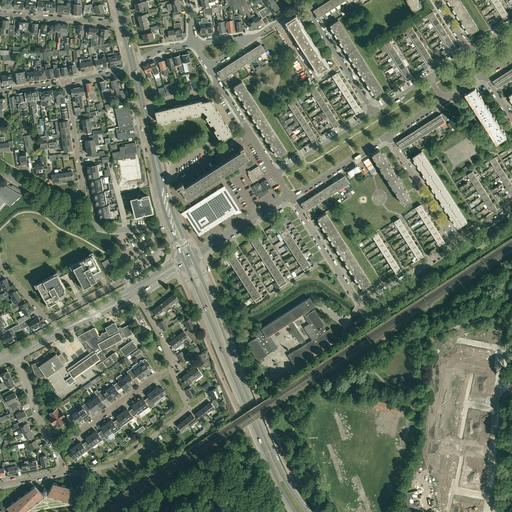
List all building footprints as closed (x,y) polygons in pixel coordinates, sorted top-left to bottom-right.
[(72,9),(71,14),(81,15),(81,5),(79,4),(79,0),(74,0),(75,4),(72,4),(72,9)] [(209,8),(211,8),(218,7),(219,7),(219,6),(218,5),(218,3),(209,5),(208,3),(215,1),(214,0),(206,0),(201,1),(202,4),(200,4),(201,7),(202,7),(208,6),(208,9),(209,8)] [(324,4),(329,11),(332,16),(333,14),(331,10),(334,8),(329,0),(324,4)] [(336,0),(329,0),(334,8),(337,12),(339,11),(336,6),(340,4),(336,0)] [(418,0),(407,0),(415,11),(423,6),(418,0)] [(498,0),(492,4),(489,6),(490,8),(493,6),(495,9),(502,5),(498,0)] [(150,10),(149,10),(148,3),(146,3),(146,1),(141,2),(135,4),(136,11),(143,9),(143,8),(144,7),(145,11),(148,10),(150,10)] [(243,2),(240,2),(241,8),(242,9),(242,14),(247,13),(249,13),(248,7),(246,1),(243,2)] [(461,1),(452,7),(461,21),(470,15),(461,1)] [(240,15),(242,14),(242,9),(241,8),(240,2),(237,3),(234,3),(232,4),(233,7),(233,10),(238,9),(240,15)] [(267,6),(258,12),(262,18),(269,14),(272,12),(278,8),(274,2),(267,6)] [(102,4),(97,5),(96,5),(96,3),(88,5),(84,5),(84,10),(88,10),(88,8),(94,7),(96,13),(104,12),(104,11),(103,6),(102,7),(102,4)] [(324,4),(318,7),(323,15),(326,19),(328,18),(325,13),(329,11),(324,4)] [(495,9),(492,11),(493,13),(497,11),(499,15),(506,10),(502,5),(495,9)] [(318,7),(313,11),(320,23),(322,21),(320,17),(323,15),(318,7)] [(506,10),(499,15),(496,17),(497,18),(500,16),(502,20),(509,16),(506,10)] [(433,11),(423,18),(424,19),(427,17),(430,21),(437,17),(433,11)] [(148,14),(138,16),(139,23),(146,21),(145,17),(148,16),(148,14)] [(258,16),(255,18),(254,15),(251,17),(257,25),(262,22),(258,16)] [(470,15),(461,21),(470,35),(479,29),(470,15)] [(242,30),(241,21),(239,22),(238,16),(234,16),(236,31),(242,30)] [(257,25),(251,17),(249,18),(248,18),(250,21),(248,23),(251,29),(257,25)] [(429,22),(427,23),(428,25),(431,23),(433,26),(430,29),(440,22),(437,17),(430,21),(429,22)] [(295,18),(287,23),(295,36),(303,31),(295,18)] [(9,21),(2,20),(2,28),(1,27),(0,34),(3,34),(4,28),(9,28),(8,35),(14,35),(14,25),(9,25),(9,21)] [(338,20),(329,25),(338,40),(347,34),(338,20)] [(146,21),(139,23),(141,29),(148,28),(146,21)] [(27,30),(28,27),(28,22),(23,22),(22,30),(25,30),(24,36),(30,37),(31,31),(27,30)] [(440,22),(430,29),(431,30),(434,28),(437,32),(435,33),(444,28),(440,22)] [(46,33),(47,30),(47,25),(46,25),(46,24),(44,24),(44,25),(41,24),(40,29),(39,29),(38,41),(41,41),(41,33),(46,33)] [(82,39),(83,30),(83,25),(77,25),(77,28),(74,28),(73,32),(76,33),(79,33),(78,39),(82,39)] [(174,27),(175,30),(175,37),(182,36),(181,26),(174,27)] [(411,26),(401,32),(402,33),(405,31),(408,35),(415,31),(411,26)] [(89,28),(88,34),(92,34),(91,41),(91,47),(94,46),(97,46),(98,37),(98,35),(96,34),(96,28),(89,28)] [(435,33),(434,34),(435,36),(438,33),(440,37),(437,39),(447,33),(444,28),(435,33)] [(98,37),(97,46),(100,45),(102,45),(104,45),(104,37),(107,37),(109,37),(109,33),(108,33),(108,29),(101,29),(100,38),(98,37)] [(154,39),(152,34),(155,33),(154,30),(151,31),(150,31),(151,33),(147,33),(142,35),(144,41),(154,39)] [(303,31),(295,36),(303,48),(311,43),(303,31)] [(408,35),(405,37),(406,39),(409,37),(411,41),(418,36),(415,31),(408,35)] [(447,33),(437,39),(438,41),(441,39),(444,43),(440,45),(450,38),(447,33)] [(347,34),(338,40),(347,54),(356,48),(347,34)] [(411,41),(408,43),(409,44),(412,42),(415,46),(421,42),(418,36),(411,41)] [(450,38),(440,45),(442,47),(445,45),(447,48),(444,50),(441,52),(454,44),(450,38)] [(382,44),(379,46),(380,47),(383,45),(386,49),(392,45),(389,40),(382,44)] [(415,46),(411,48),(413,50),(416,48),(418,51),(415,53),(425,47),(421,42),(415,46)] [(311,43),(303,48),(311,60),(319,55),(311,43)] [(260,44),(255,48),(260,55),(265,52),(260,44)] [(454,44),(441,52),(443,54),(447,52),(448,55),(457,49),(454,44)] [(386,49),(383,51),(384,53),(387,51),(389,55),(396,50),(392,45),(386,49)] [(12,54),(21,53),(21,46),(13,46),(12,54)] [(92,52),(91,47),(89,47),(90,57),(88,57),(88,58),(85,59),(86,62),(87,70),(88,69),(88,70),(89,71),(91,70),(92,69),(93,68),(92,61),(91,57),(93,56),(92,52)] [(425,47),(415,53),(416,55),(419,53),(421,57),(418,59),(428,52),(425,47)] [(255,48),(250,51),(254,59),(260,55),(255,48)] [(356,48),(347,54),(356,68),(365,62),(356,48)] [(389,55),(386,57),(387,58),(390,56),(393,60),(399,56),(396,50),(389,55)] [(250,51),(244,55),(249,62),(254,59),(250,51)] [(116,64),(114,56),(113,52),(107,54),(109,63),(110,63),(111,65),(116,64)] [(428,52),(418,59),(419,60),(422,58),(425,62),(422,64),(432,58),(428,52)] [(244,55),(239,58),(243,66),(249,62),(244,55)] [(319,55),(311,60),(319,73),(327,67),(319,55)] [(179,56),(173,57),(175,65),(178,65),(180,72),(181,72),(182,77),(186,76),(184,70),(183,70),(181,64),(182,64),(181,60),(180,60),(179,56)] [(393,60),(390,62),(391,64),(394,62),(396,65),(403,61),(399,56),(393,60)] [(68,59),(67,62),(68,66),(69,66),(70,73),(72,73),(72,74),(75,73),(76,72),(75,65),(78,65),(77,60),(74,60),(74,62),(71,62),(71,57),(68,57),(68,59)] [(174,65),(173,62),(172,57),(166,59),(167,67),(170,66),(172,72),(173,72),(176,71),(174,66),(173,67),(173,65),(174,65)] [(239,58),(233,62),(238,69),(243,66),(239,58)] [(432,58),(422,64),(423,65),(426,63),(428,68),(435,63),(432,58)] [(166,68),(166,65),(164,60),(158,62),(159,67),(160,70),(162,69),(164,76),(169,75),(168,74),(167,68),(166,68)] [(61,76),(60,71),(59,68),(57,68),(56,61),(52,61),(53,69),(54,69),(55,77),(57,76),(57,77),(57,78),(60,77),(60,76),(61,76)] [(154,61),(149,63),(154,75),(159,73),(157,69),(158,68),(154,61)] [(406,66),(403,61),(396,65),(393,67),(394,69),(397,67),(399,71),(406,66)] [(233,62),(228,65),(232,73),(238,69),(233,62)] [(365,62),(356,68),(365,82),(374,76),(365,62)] [(53,77),(52,68),(49,69),(48,63),(45,64),(45,70),(46,69),(47,78),(49,77),(49,78),(50,79),(53,78),(53,77)] [(149,63),(143,66),(148,78),(151,77),(149,72),(152,71),(154,75),(149,63)] [(228,65),(222,69),(227,76),(232,73),(228,65)] [(33,80),(33,75),(32,72),(29,72),(29,66),(25,67),(26,73),(27,73),(28,80),(31,80),(33,80)] [(397,74),(400,72),(403,76),(410,72),(406,66),(399,71),(396,73),(397,74)] [(222,69),(217,72),(221,79),(227,76),(222,69)] [(26,82),(25,77),(25,72),(14,73),(16,84),(26,82)] [(403,76),(400,78),(401,80),(404,78),(406,82),(413,77),(410,72),(403,76)] [(337,73),(332,76),(335,82),(341,78),(337,73)] [(504,74),(498,77),(503,85),(509,81),(504,74)] [(374,76),(365,82),(374,96),(383,91),(374,76)] [(498,77),(493,81),(498,88),(503,85),(498,77)] [(341,78),(335,82),(339,87),(344,84),(341,78)] [(124,96),(122,90),(119,91),(116,80),(110,81),(112,89),(115,88),(118,98),(124,96)] [(101,82),(99,82),(103,96),(104,100),(107,99),(106,95),(105,94),(108,93),(104,81),(103,81),(102,81),(101,82)] [(242,81),(233,87),(242,101),(251,96),(242,81)] [(164,85),(165,90),(167,95),(174,93),(172,88),(171,83),(164,85)] [(344,84),(339,87),(342,92),(347,89),(344,84)] [(75,103),(79,102),(77,87),(71,88),(72,96),(74,96),(75,103)] [(315,87),(310,90),(313,96),(318,92),(315,87)] [(475,88),(467,94),(475,106),(483,101),(475,88)] [(64,95),(65,95),(65,90),(64,91),(63,89),(62,89),(59,89),(61,103),(67,102),(66,98),(64,98),(64,96),(64,95)] [(347,89),(342,92),(346,98),(351,94),(347,89)] [(34,109),(33,107),(31,92),(25,92),(26,101),(29,101),(32,122),(35,122),(34,109)] [(318,92),(313,96),(317,101),(322,98),(318,92)] [(16,96),(12,97),(12,98),(12,99),(12,100),(12,101),(13,101),(13,102),(13,103),(18,102),(19,107),(18,107),(18,110),(19,110),(21,110),(22,116),(27,115),(26,109),(25,109),(22,93),(16,94),(16,96)] [(351,94),(346,98),(349,103),(354,100),(351,94)] [(251,96),(242,101),(251,115),(260,110),(251,96)] [(322,98),(317,101),(320,106),(325,103),(322,98)] [(219,112),(218,113),(210,100),(202,102),(201,101),(195,102),(194,101),(192,102),(192,103),(179,106),(179,105),(176,106),(177,106),(164,109),(164,108),(161,109),(161,110),(155,112),(157,122),(204,111),(220,136),(223,140),(231,134),(228,129),(229,128),(227,126),(226,126),(219,115),(220,115),(219,112)] [(354,100),(349,103),(352,108),(358,105),(354,100)] [(293,101),(288,104),(291,110),(296,106),(293,101)] [(483,101),(475,106),(483,118),(491,113),(483,101)] [(325,103),(320,106),(323,112),(329,108),(325,103)] [(358,105),(352,108),(356,114),(361,110),(358,105)] [(133,126),(129,106),(115,109),(119,129),(133,126)] [(296,106),(291,110),(295,115),(300,112),(296,106)] [(325,114),(327,117),(332,114),(329,108),(323,112),(319,114),(320,116),(321,117),(325,114)] [(260,110),(251,115),(260,129),(269,124),(260,110)] [(300,112),(295,115),(298,120),(303,117),(300,112)] [(491,113),(483,118),(491,131),(499,125),(491,113)] [(332,114),(327,117),(330,122),(336,119),(332,114)] [(441,114),(435,118),(440,125),(445,122),(441,114)] [(303,117),(298,120),(301,126),(307,122),(303,117)] [(435,118),(430,121),(434,129),(440,125),(435,118)] [(336,119),(330,122),(334,128),(339,125),(336,119)] [(430,121),(424,125),(429,132),(434,129),(430,121)] [(307,122),(301,126),(305,131),(310,128),(307,122)] [(91,128),(96,127),(96,124),(83,126),(84,132),(91,131),(91,128)] [(269,124),(260,129),(269,143),(278,138),(269,124)] [(424,125),(419,128),(423,136),(429,132),(424,125)] [(499,125),(491,131),(499,143),(507,138),(499,125)] [(119,129),(116,129),(118,140),(135,136),(133,126),(119,129)] [(310,128),(305,131),(308,136),(313,133),(310,128)] [(419,128),(413,132),(418,139),(423,136),(419,128)] [(413,132),(408,135),(412,143),(418,139),(413,132)] [(313,133),(308,136),(312,142),(317,139),(313,133)] [(408,135),(402,139),(407,146),(412,143),(408,135)] [(1,137),(3,151),(10,150),(8,142),(5,142),(4,137),(1,137)] [(24,140),(28,142),(32,145),(33,145),(32,142),(31,137),(27,137),(27,139),(24,139),(24,140)] [(278,138),(269,143),(278,157),(287,152),(278,138)] [(402,139),(397,142),(402,150),(407,146),(402,139)] [(125,146),(119,147),(120,151),(112,152),(113,158),(117,157),(117,161),(123,160),(123,158),(125,158),(125,160),(136,158),(135,152),(136,152),(135,149),(136,149),(135,142),(125,144),(125,146)] [(243,150),(244,149),(243,147),(239,149),(241,151),(188,185),(187,184),(184,186),(182,183),(176,187),(178,190),(181,194),(183,194),(186,198),(249,158),(243,150)] [(18,149),(15,150),(16,159),(19,159),(20,165),(21,165),(21,164),(27,163),(27,164),(25,152),(19,153),(18,149)] [(379,150),(371,155),(379,167),(387,162),(379,150)] [(422,151),(413,157),(422,171),(431,166),(422,151)] [(41,162),(35,163),(34,161),(31,161),(32,169),(36,168),(36,175),(43,174),(42,162),(46,161),(45,156),(40,157),(41,162)] [(495,157),(490,160),(493,166),(498,162),(495,157)] [(387,162),(379,167),(387,180),(395,175),(387,162)] [(498,162),(493,166),(497,171),(502,168),(498,162)] [(86,167),(87,173),(99,171),(98,167),(100,166),(100,164),(86,167)] [(253,181),(263,175),(258,166),(248,172),(253,181)] [(431,166),(422,171),(431,185),(440,180),(431,166)] [(73,178),(72,171),(71,168),(68,169),(68,170),(65,171),(65,172),(66,179),(73,178)] [(502,168),(497,171),(500,177),(505,173),(502,168)] [(65,172),(61,173),(61,169),(57,169),(58,170),(59,180),(66,179),(65,172)] [(473,171),(468,175),(471,180),(476,176),(473,171)] [(505,173),(500,177),(503,182),(509,178),(505,173)] [(395,175),(387,180),(395,192),(403,187),(395,175)] [(344,176),(339,179),(344,187),(349,183),(344,176)] [(476,176),(471,180),(475,185),(480,182),(476,176)] [(511,183),(509,178),(503,182),(507,187),(511,184),(511,183)] [(261,195),(272,188),(266,179),(255,186),(261,195)] [(339,179),(333,183),(338,190),(344,187),(339,179)] [(440,180),(431,185),(440,200),(449,194),(440,180)] [(0,207),(4,202),(10,205),(21,195),(0,182),(0,207)] [(480,182),(475,185),(478,191),(483,187),(480,182)] [(333,183),(328,186),(333,194),(338,190),(333,183)] [(328,186),(322,190),(327,197),(333,194),(328,186)] [(403,187),(395,192),(403,204),(411,199),(403,187)] [(483,187),(478,191),(481,196),(487,193),(483,187)] [(184,213),(199,236),(232,214),(238,211),(224,188),(184,213)] [(322,190),(317,193),(322,201),(327,197),(322,190)] [(317,193),(312,197),(316,204),(322,201),(317,193)] [(487,193),(481,196),(485,201),(490,198),(487,193)] [(449,194),(440,200),(449,214),(458,208),(449,194)] [(151,211),(147,195),(141,197),(141,195),(137,196),(138,198),(137,198),(131,199),(135,215),(143,214),(144,213),(151,211)] [(312,197),(306,200),(311,208),(316,204),(312,197)] [(490,198),(485,201),(488,207),(493,203),(490,198)] [(306,200),(301,204),(305,211),(311,208),(306,200)] [(493,203),(488,207),(492,212),(497,209),(493,203)] [(421,204),(411,211),(412,213),(416,210),(417,212),(418,211),(419,213),(424,210),(421,204)] [(458,208),(449,214),(458,228),(467,222),(458,208)] [(424,210),(419,213),(422,218),(428,215),(424,210)] [(112,211),(110,211),(98,213),(99,219),(113,217),(112,211)] [(326,213),(317,218),(326,233),(335,227),(326,213)] [(428,215),(422,218),(426,223),(431,220),(428,215)] [(399,218),(394,222),(397,227),(402,224),(399,218)] [(431,220),(426,223),(429,229),(434,226),(431,220)] [(281,221),(275,225),(280,233),(287,229),(281,221)] [(402,224),(397,227),(400,232),(406,229),(402,224)] [(434,226),(429,229),(433,234),(438,231),(434,226)] [(335,227),(326,233),(335,247),(344,241),(335,227)] [(287,229),(280,233),(283,239),(290,234),(287,229)] [(406,229),(400,232),(404,238),(409,234),(406,229)] [(438,231),(433,234),(436,240),(441,236),(438,231)] [(377,232),(372,236),(375,241),(380,238),(377,232)] [(290,234),(283,239),(287,244),(294,240),(290,234)] [(409,234),(404,238),(407,243),(412,240),(409,234)] [(257,236),(250,240),(255,249),(262,244),(257,236)] [(441,236),(436,240),(440,245),(445,242),(441,236)] [(380,238),(375,241),(378,246),(384,243),(380,238)] [(294,240),(287,244),(290,249),(297,245),(294,240)] [(412,240),(407,243),(411,248),(416,245),(412,240)] [(344,241),(335,247),(344,261),(353,255),(344,241)] [(384,243),(378,246),(382,252),(387,248),(384,243)] [(262,244),(255,249),(259,254),(266,250),(262,244)] [(297,245),(290,249),(294,255),(301,251),(297,245)] [(416,245),(411,248),(414,254),(419,250),(416,245)] [(387,248),(382,252),(385,257),(390,254),(387,248)] [(266,250),(259,254),(262,260),(269,255),(266,250)] [(419,250),(414,254),(418,259),(423,256),(419,250)] [(301,251),(294,255),(297,260),(304,256),(301,251)] [(233,252),(226,256),(231,264),(238,260),(233,252)] [(390,254),(385,257),(389,262),(394,259),(390,254)] [(91,258),(90,255),(74,264),(75,266),(73,267),(74,270),(75,270),(77,275),(77,276),(82,285),(85,284),(86,286),(91,283),(91,282),(96,280),(96,279),(95,277),(93,274),(93,273),(96,272),(100,269),(96,261),(93,256),(91,258)] [(269,255),(262,260),(266,265),(273,261),(269,255)] [(353,255),(344,261),(353,275),(362,269),(353,255)] [(304,256),(297,260),(301,266),(308,261),(304,256)] [(111,265),(108,259),(102,262),(105,268),(111,265)] [(394,259),(389,262),(392,268),(397,265),(394,259)] [(238,260),(231,264),(234,270),(241,265),(238,260)] [(273,261),(266,265),(269,270),(276,266),(273,261)] [(308,261),(301,266),(304,271),(311,267),(308,261)] [(241,265),(234,270),(238,275),(245,271),(241,265)] [(397,265),(392,268),(396,274),(401,270),(397,265)] [(276,266),(269,270),(273,276),(280,272),(276,266)] [(362,269),(353,275),(362,289),(371,284),(362,269)] [(245,271),(238,275),(241,281),(248,276),(245,271)] [(280,272),(273,276),(276,281),(283,277),(280,272)] [(50,305),(56,302),(54,298),(59,296),(59,295),(65,291),(64,289),(65,288),(62,284),(62,283),(59,278),(58,275),(56,276),(55,274),(39,283),(40,285),(38,286),(47,304),(49,303),(50,305)] [(248,276),(241,281),(245,286),(252,282),(248,276)] [(283,277),(276,281),(280,287),(287,283),(283,277)] [(5,296),(10,293),(9,291),(11,289),(6,278),(0,281),(6,292),(3,294),(5,296)] [(252,282),(245,286),(248,292),(255,287),(252,282)] [(255,287),(248,292),(252,297),(259,293),(255,287)] [(12,310),(20,305),(19,303),(22,301),(16,291),(10,293),(5,296),(10,294),(16,304),(11,307),(12,310)] [(259,293),(252,297),(255,303),(262,298),(259,293)] [(174,294),(167,299),(171,305),(175,303),(176,304),(180,301),(174,294)] [(293,364),(335,337),(330,329),(326,331),(323,326),(325,325),(324,325),(314,310),(315,310),(314,309),(313,310),(312,308),(315,306),(309,298),(261,329),(251,335),(253,339),(247,343),(259,363),(264,360),(263,357),(277,348),(269,335),(303,314),(309,324),(304,327),(312,340),(296,351),(295,350),(287,355),(293,364)] [(167,299),(160,305),(163,309),(165,312),(172,306),(171,305),(167,299)] [(25,320),(30,317),(29,315),(32,313),(26,303),(20,305),(12,310),(20,306),(26,316),(23,318),(25,320)] [(154,307),(152,309),(153,310),(152,310),(156,315),(163,309),(160,305),(155,308),(154,307)] [(30,317),(25,320),(27,325),(30,324),(32,328),(33,327),(34,328),(35,329),(38,327),(38,326),(37,325),(41,323),(38,317),(32,320),(30,317)] [(191,321),(190,318),(184,321),(188,329),(194,327),(194,326),(197,325),(194,320),(191,321)] [(106,358),(103,353),(102,350),(122,339),(122,338),(125,337),(132,333),(128,325),(121,328),(119,327),(118,328),(115,322),(113,323),(112,323),(111,324),(105,328),(107,331),(103,333),(102,333),(100,336),(99,336),(94,327),(78,336),(90,353),(67,369),(72,376),(66,380),(67,382),(74,377),(100,359),(101,362),(97,365),(101,371),(119,358),(115,352),(106,358)] [(6,330),(0,333),(6,331),(7,333),(1,337),(4,342),(8,340),(9,341),(10,342),(13,341),(13,339),(12,338),(13,338),(11,334),(14,332),(11,327),(6,331),(6,330)] [(180,333),(176,337),(180,341),(182,344),(186,341),(188,343),(191,341),(187,335),(187,336),(184,331),(183,331),(182,330),(179,332),(180,333)] [(180,341),(176,337),(172,340),(171,338),(169,340),(170,342),(169,342),(173,347),(175,349),(182,344),(180,341)] [(120,349),(125,356),(137,348),(132,340),(120,349)] [(211,365),(209,360),(206,352),(197,356),(200,364),(203,363),(205,368),(211,365)] [(40,361),(31,365),(36,378),(44,374),(46,377),(67,362),(61,354),(58,356),(56,353),(41,363),(40,361)] [(138,366),(145,375),(147,373),(147,374),(150,372),(149,371),(150,371),(148,369),(151,367),(145,359),(142,360),(143,362),(138,366)] [(143,376),(145,375),(138,366),(133,369),(132,367),(129,369),(135,378),(138,376),(139,378),(140,378),(141,379),(143,377),(143,376)] [(196,366),(189,372),(193,377),(195,379),(195,380),(203,375),(202,374),(196,366)] [(133,380),(135,378),(129,369),(126,371),(128,373),(123,377),(129,386),(131,384),(132,385),(134,383),(134,382),(133,380)] [(5,381),(11,378),(7,371),(1,374),(2,374),(0,374),(0,378),(2,382),(5,381)] [(189,372),(182,377),(185,382),(183,383),(185,386),(188,384),(188,385),(195,379),(189,372)] [(118,381),(116,383),(120,389),(122,387),(124,389),(125,389),(125,390),(128,388),(127,387),(129,386),(123,377),(121,374),(116,378),(118,381)] [(99,375),(91,381),(93,384),(101,379),(99,375)] [(0,387),(7,384),(9,388),(14,385),(11,378),(5,381),(2,382),(0,383),(0,387)] [(203,387),(205,390),(207,389),(208,389),(213,387),(209,382),(203,387)] [(117,391),(120,389),(116,383),(113,385),(112,384),(107,388),(114,397),(116,395),(116,396),(119,394),(118,394),(119,393),(117,391)] [(153,390),(159,400),(164,396),(163,395),(166,393),(162,387),(159,389),(158,387),(157,387),(154,388),(154,389),(153,390)] [(221,396),(217,387),(209,391),(213,399),(221,396)] [(112,398),(114,397),(107,388),(102,391),(103,393),(100,394),(98,392),(104,400),(107,398),(108,400),(109,400),(110,401),(112,399),(112,398)] [(159,400),(153,390),(151,392),(150,391),(148,393),(148,394),(147,394),(149,397),(147,398),(153,407),(155,405),(153,402),(158,399),(159,400)] [(19,406),(21,405),(14,392),(5,397),(4,393),(0,394),(0,399),(3,399),(4,401),(5,401),(10,412),(14,410),(20,408),(19,406)] [(102,402),(104,400),(98,392),(96,394),(97,395),(92,399),(98,408),(100,406),(101,407),(103,405),(103,404),(102,402)] [(153,407),(147,398),(144,400),(142,398),(141,398),(138,399),(139,400),(137,401),(144,411),(144,410),(143,410),(148,406),(150,404),(152,407),(153,407)] [(96,409),(98,408),(92,399),(84,404),(89,411),(91,409),(93,411),(94,411),(94,412),(97,410),(96,409)] [(138,414),(144,411),(137,401),(135,403),(135,402),(132,404),(133,405),(132,405),(134,408),(131,410),(135,415),(138,413),(138,414)] [(210,402),(203,408),(206,413),(214,407),(210,402)] [(86,413),(89,411),(84,404),(76,410),(83,419),(85,417),(85,418),(88,416),(87,416),(88,415),(86,413)] [(203,408),(195,414),(201,421),(205,418),(203,415),(206,413),(203,408)] [(52,417),(50,418),(53,423),(55,422),(58,426),(65,422),(62,417),(64,416),(61,411),(58,413),(56,409),(50,413),(52,417)] [(81,420),(83,419),(76,410),(75,409),(70,413),(70,414),(68,415),(70,416),(70,417),(74,422),(76,420),(78,422),(79,423),(81,421),(81,420)] [(135,415),(131,410),(129,411),(127,409),(126,409),(123,410),(124,411),(122,412),(128,422),(133,418),(132,417),(135,415)] [(13,418),(17,416),(19,421),(27,418),(27,417),(25,414),(24,411),(21,413),(21,412),(16,414),(14,410),(10,412),(0,417),(0,418),(2,422),(11,417),(12,418),(12,417),(13,418)] [(121,427),(128,422),(122,412),(120,414),(119,413),(117,415),(117,416),(116,416),(118,419),(116,420),(121,428),(121,427)] [(196,420),(195,419),(196,419),(192,414),(185,419),(188,424),(190,426),(192,424),(191,422),(193,421),(193,422),(196,420)] [(181,430),(188,424),(185,419),(177,425),(181,430)] [(121,428),(116,420),(113,422),(111,420),(110,420),(108,421),(108,422),(106,423),(113,434),(121,428)] [(21,434),(30,429),(27,423),(20,426),(22,429),(17,431),(19,435),(21,434)] [(113,434),(106,423),(104,425),(104,424),(101,426),(102,427),(101,427),(103,430),(100,431),(104,437),(106,440),(109,438),(108,436),(113,433),(113,434)] [(142,425),(135,431),(137,434),(145,428),(144,427),(142,425)] [(35,438),(33,436),(34,436),(33,436),(30,429),(21,434),(19,435),(15,437),(17,440),(21,438),(22,438),(22,439),(23,439),(23,440),(24,440),(25,440),(26,440),(30,438),(31,440),(35,438)] [(104,437),(100,431),(98,433),(96,431),(95,431),(92,432),(93,433),(91,435),(97,444),(102,440),(102,439),(104,437)] [(89,449),(97,444),(91,435),(89,436),(88,435),(86,437),(86,438),(85,438),(87,441),(85,442),(89,449)] [(89,449),(85,442),(82,444),(80,442),(79,442),(77,443),(77,444),(75,446),(82,455),(89,449)] [(82,455),(75,446),(73,447),(73,446),(70,448),(71,449),(70,449),(72,451),(69,453),(75,462),(78,460),(76,457),(81,454),(82,455)] [(46,458),(46,455),(40,456),(40,454),(37,455),(38,460),(40,459),(42,467),(49,465),(47,458),(46,458)] [(28,462),(30,469),(37,468),(35,458),(31,459),(32,461),(28,462)] [(30,469),(28,462),(28,460),(24,460),(24,459),(20,459),(22,471),(30,469)] [(9,474),(18,472),(15,461),(9,462),(9,461),(5,462),(6,467),(7,467),(9,474)] [(78,492),(78,491),(69,487),(69,489),(61,485),(61,486),(53,483),(49,491),(46,492),(46,489),(44,490),(44,492),(41,493),(35,486),(29,492),(28,491),(27,492),(22,497),(21,496),(15,502),(14,501),(8,508),(12,511),(37,511),(35,510),(72,503),(77,491),(78,492)] [(418,490),(405,493),(407,504),(405,505),(406,511),(413,511),(422,510),(420,501),(418,490)]
